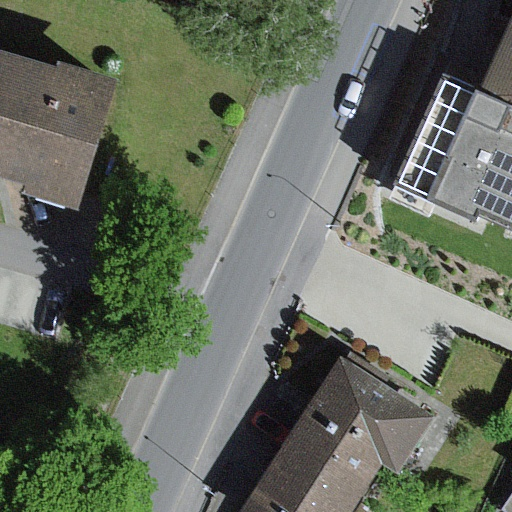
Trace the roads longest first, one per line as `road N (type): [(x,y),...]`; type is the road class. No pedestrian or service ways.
road 1 (residential): [(370,0),(227,320)]
road 2 (residential): [(227,320),(0,253)]
road 3 (residential): [(227,320),(145,511)]
